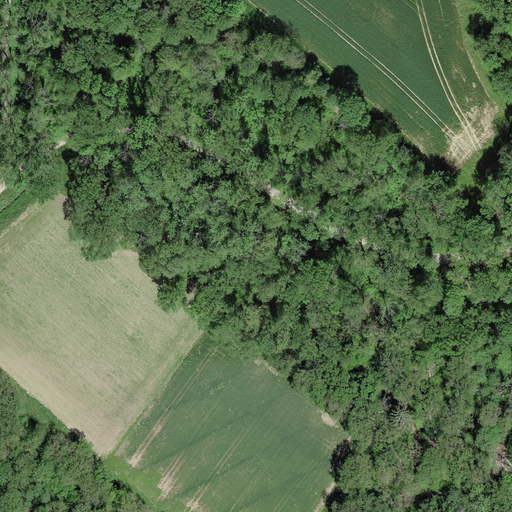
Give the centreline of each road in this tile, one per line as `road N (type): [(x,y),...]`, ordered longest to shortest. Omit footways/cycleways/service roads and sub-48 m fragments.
road 1 (track): [(10,178),(82,133),(153,130),(214,154),(334,230),(445,261)]
road 2 (track): [(8,0),(10,178)]
